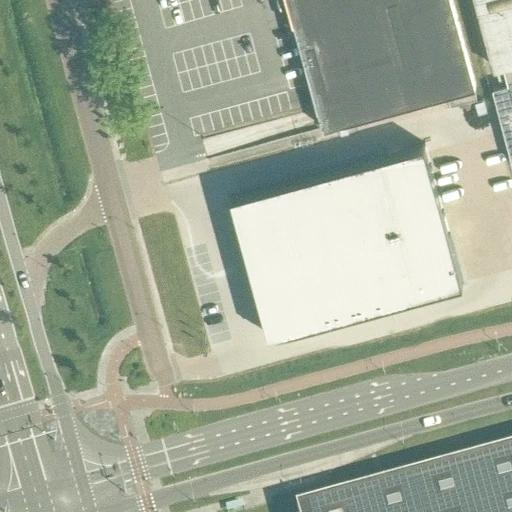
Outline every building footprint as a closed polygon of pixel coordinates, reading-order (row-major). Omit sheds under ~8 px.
[(447,92),(473,85),(475,85),(452,0),(288,0),(323,126),(447,92)] [(511,0),(477,0),(495,65),(503,64),(511,97),(511,0)] [(476,96),(473,85),(447,92),(450,103),(476,96)] [(463,281),(425,141),(231,194),(269,334),(463,281)] [(511,511),(511,457),(314,511),(511,511)]
